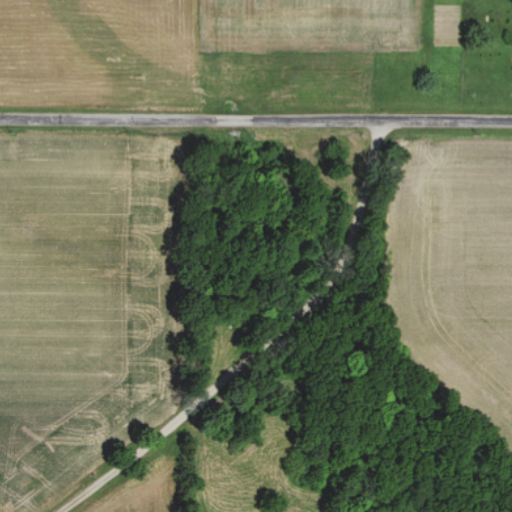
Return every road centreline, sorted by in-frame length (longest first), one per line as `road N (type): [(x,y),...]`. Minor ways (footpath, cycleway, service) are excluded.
road 1 (residential): [(56,511),(248,362),(340,275),(367,204),(382,120)]
road 2 (residential): [(511,120),(0,118)]
